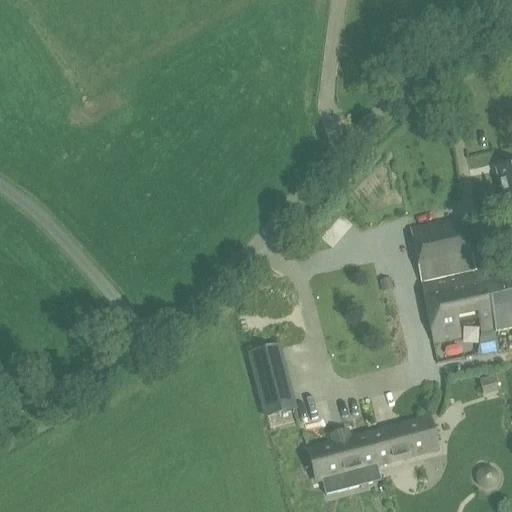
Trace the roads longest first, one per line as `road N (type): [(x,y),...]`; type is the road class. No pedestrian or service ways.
road 1 (unclassified): [(0,421),(182,315),(345,144),(453,62),(511,34)]
road 2 (unknown): [(0,187),(44,224),(145,339)]
